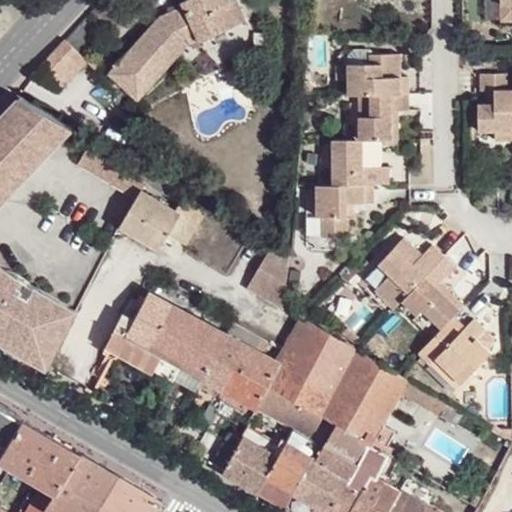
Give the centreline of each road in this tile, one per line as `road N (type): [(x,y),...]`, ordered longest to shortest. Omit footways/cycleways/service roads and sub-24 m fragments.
road 1 (unknown): [(70,409),(136,269),(152,268),(264,320)]
road 2 (residential): [(440,0),(445,183),(473,218),(511,225)]
road 3 (secondary): [(195,482),(0,368)]
